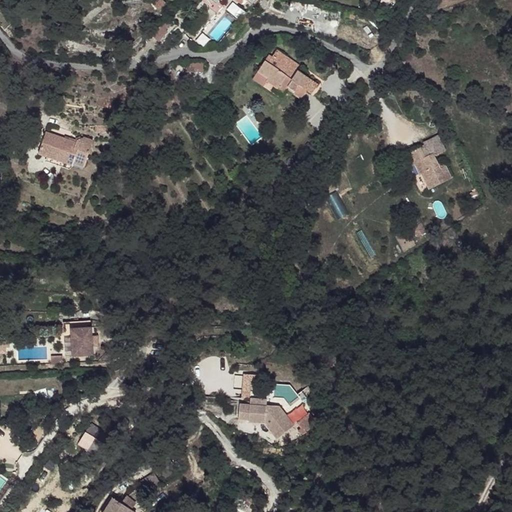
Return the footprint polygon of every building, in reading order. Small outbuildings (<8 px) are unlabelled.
[(175,20),(170,15),(163,22),(165,23),(169,27),(175,20)] [(169,27),(165,23),(155,32),(161,37),(170,28),(169,27)] [(132,56),(131,47),(123,51),(123,58),(132,56)] [(293,62),(272,48),(267,55),(276,60),(289,69),(293,62)] [(205,58),(187,58),(187,68),(205,69),(205,58)] [(289,69),(276,60),(272,66),(261,59),(253,71),(264,78),(262,82),(279,92),(282,88),(295,98),(301,90),(306,93),(312,84),(293,70),(292,71),(289,69)] [(264,78),(253,71),(248,79),(259,86),(262,82),(264,78)] [(83,127),(53,118),(47,141),(55,143),(74,149),(76,144),(83,146),(84,142),(94,144),(101,123),(90,120),(89,122),(87,122),(84,124),(83,127)] [(325,123),(318,120),(314,131),(322,133),(325,123)] [(441,148),(433,133),(419,141),(423,149),(419,151),(416,147),(401,155),(408,168),(416,164),(420,172),(417,173),(425,188),(446,176),(440,165),(432,161),(429,154),(441,148)] [(94,144),(84,142),(83,146),(83,148),(93,151),(94,144)] [(74,149),(55,143),(54,148),(73,153),(74,149)] [(424,231),(420,222),(411,227),(416,235),(424,231)] [(88,322),(68,323),(70,356),(90,355),(88,322)] [(60,356),(48,356),(49,364),(60,363),(60,356)] [(241,372),(240,389),(255,389),(255,373),(241,372)] [(248,394),(246,409),(236,407),(235,421),(244,422),(243,425),(260,427),(273,443),(289,430),(275,412),(262,411),(263,396),(248,394)] [(109,436),(90,422),(77,442),(96,455),(109,436)] [(161,482),(153,471),(137,482),(145,494),(161,482)] [(116,495),(115,498),(131,510),(136,501),(126,495),(123,500),(116,495)] [(115,498),(112,497),(101,511),(134,511),(131,510),(115,498)]
